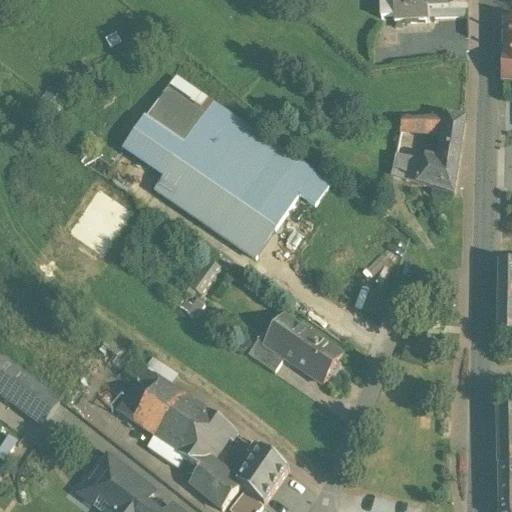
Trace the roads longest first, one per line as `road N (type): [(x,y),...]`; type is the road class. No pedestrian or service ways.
road 1 (residential): [(479,280),(433,283),(403,300),(325,511)]
road 2 (tertiary): [(479,280),(487,0)]
road 3 (tertiary): [(476,511),(479,280)]
